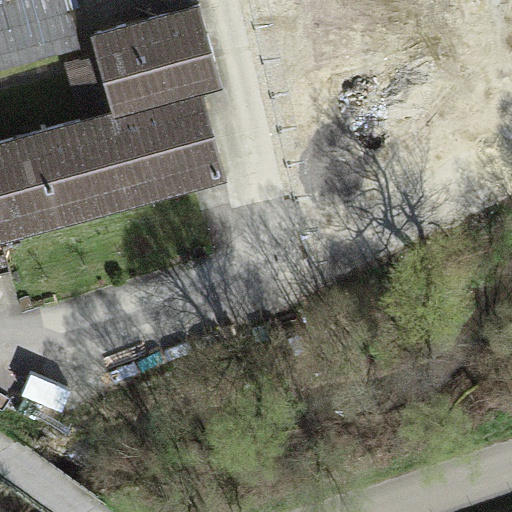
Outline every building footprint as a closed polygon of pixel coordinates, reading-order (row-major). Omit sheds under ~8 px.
[(50,0),(38,0),(0,10),(0,82),(68,64),(50,0)] [(363,131),(331,0),(244,0),(281,150),(363,131)] [(482,104),(458,0),(331,0),(363,131),(482,104)] [(190,15),(80,43),(100,121),(181,100),(210,93),(190,15)] [(0,232),(202,181),(181,100),(100,121),(0,146),(0,232)]
